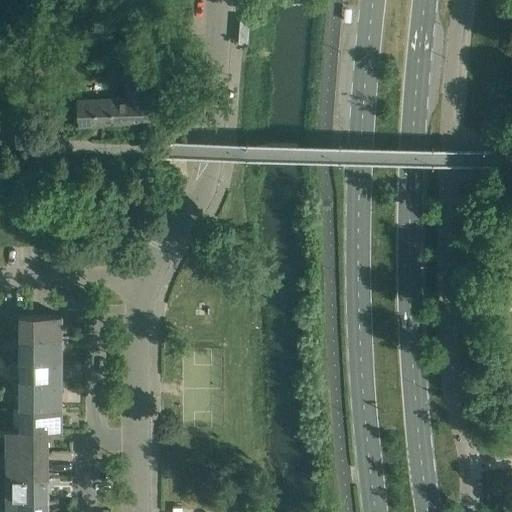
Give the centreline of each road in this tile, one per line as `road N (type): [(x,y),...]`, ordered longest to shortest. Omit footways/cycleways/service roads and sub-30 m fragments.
road 1 (secondary): [(372,0),(358,200),(369,472)]
road 2 (secondary): [(422,469),(410,198),(423,0)]
road 3 (residential): [(220,0),(206,177),(147,276)]
road 4 (residential): [(147,276),(139,311),(137,511)]
road 5 (residential): [(0,274),(147,276)]
